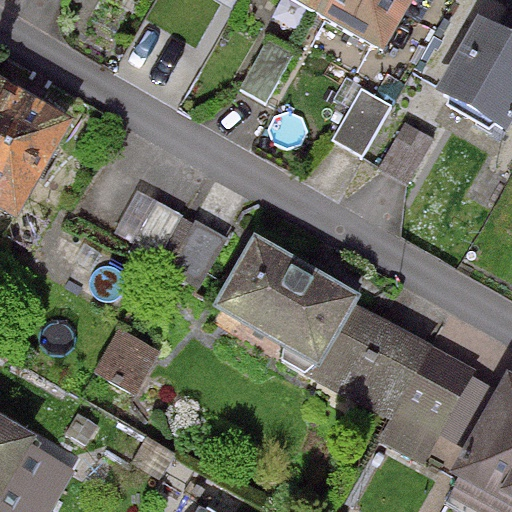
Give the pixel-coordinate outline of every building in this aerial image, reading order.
[(323,0),(287,0),(315,15),(323,0)] [(411,0),(325,0),(316,17),(381,54),(411,0)] [(511,123),(511,43),(474,22),(433,98),(505,137),(511,123)] [(292,54),(266,40),(238,91),(264,105),(292,54)] [(64,123),(0,86),(0,216),(9,221),(64,123)] [(391,109),(360,92),(331,145),(361,162),(391,109)] [(433,140),(404,125),(377,173),(406,189),(433,140)] [(191,222),(154,201),(119,260),(156,282),(165,268),(191,222)] [(243,252),(191,222),(165,268),(217,298),(243,252)] [(386,426),(430,349),(356,308),(361,300),(251,238),(243,252),(217,298),(208,313),(277,353),(277,365),(386,426)] [(474,374),(430,349),(386,426),(377,443),(421,468),(474,374)] [(511,511),(511,386),(504,382),(450,479),(459,484),(444,510),(447,511),(511,511)] [(0,497),(32,442),(0,424),(0,497)]
